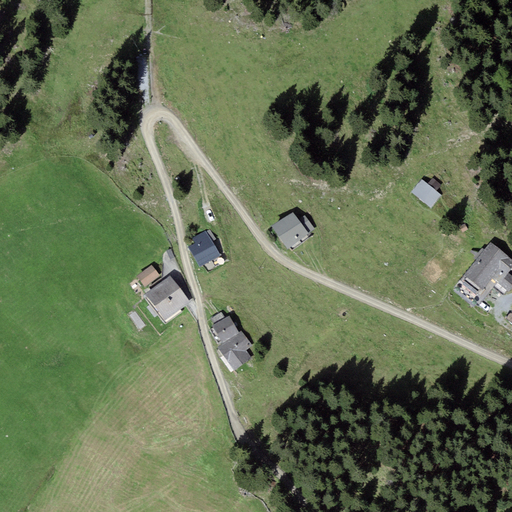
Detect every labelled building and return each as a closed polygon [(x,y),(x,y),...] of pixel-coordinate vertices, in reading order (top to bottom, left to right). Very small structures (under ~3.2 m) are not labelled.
[(428,184),(436,191),(441,185),(432,178),(428,184)] [(428,184),(422,180),(411,193),(432,208),(442,195),(436,191),(428,184)] [(292,211),(272,226),(287,248),(314,229),(305,215),(298,220),(292,211)] [(210,230),(207,232),(212,241),(216,239),(210,230)] [(189,247),(201,267),(220,256),(212,241),(207,232),(206,231),(192,238),(195,243),(189,247)] [(511,276),(509,273),(511,269),(511,260),(491,242),(460,279),(479,295),(493,279),(500,285),(498,286),(508,294),(511,288),(511,276)] [(152,265),(137,277),(145,287),(160,275),(152,265)] [(145,294),(165,320),(190,301),(170,275),(145,294)] [(211,318),(214,324),(225,318),(221,312),(211,318)] [(214,324),(212,326),(222,344),(240,334),(239,332),(230,316),(225,318),(214,324)] [(241,331),(239,332),(240,334),(222,344),(217,347),(233,371),(251,359),(246,350),(252,345),(241,331)]
